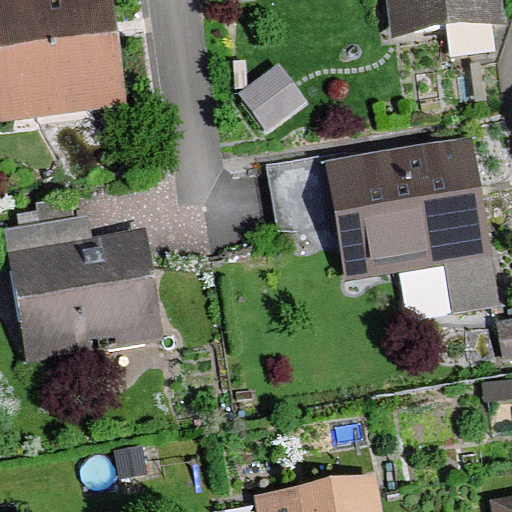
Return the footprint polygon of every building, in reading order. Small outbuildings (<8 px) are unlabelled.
[(111,0),(0,0),(0,110),(3,132),(129,111),(111,0)] [(511,26),(506,0),(399,0),(410,55),(511,35),(511,26)] [(268,127),(310,99),(283,60),(242,87),(268,127)] [(319,167),(336,284),(421,271),(428,319),(495,309),(471,144),(319,167)] [(143,229),(1,255),(22,367),(164,341),(143,229)] [(255,497),(257,511),(376,511),(373,481),(255,497)] [(492,511),(511,511),(511,502),(491,506),(492,511)]
